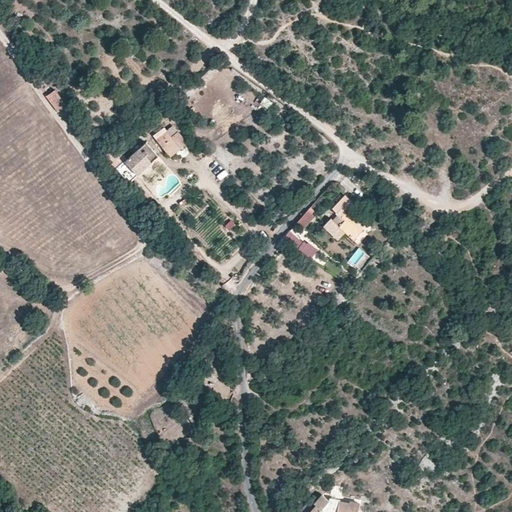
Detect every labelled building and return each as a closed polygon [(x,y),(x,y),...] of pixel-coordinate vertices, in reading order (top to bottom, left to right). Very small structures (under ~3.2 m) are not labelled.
[(67,106),(55,90),(46,96),(59,112),(67,106)] [(268,110),(273,104),(265,98),(260,105),(268,110)] [(154,138),(171,158),(187,144),(177,133),(176,135),(172,130),(168,133),(165,130),(154,138)] [(139,175),(159,157),(147,143),(128,161),(119,152),(112,158),(128,177),(135,171),(139,175)] [(132,181),(139,175),(135,171),(128,177),(132,181)] [(354,206),(345,198),(332,212),(338,218),(340,220),(341,219),(345,223),(339,229),(333,223),(330,221),(324,227),(338,241),(345,235),(353,243),(363,232),(345,215),(354,206)] [(308,212),(298,224),(304,229),(314,217),(308,212)] [(340,220),(338,218),(333,223),(339,229),(345,223),(341,219),(340,220)] [(304,243),(290,233),(284,239),(299,250),(304,243)] [(306,245),(304,243),(299,250),(311,259),(317,251),(307,243),(306,245)] [(222,341),(212,336),(200,356),(210,361),(222,341)] [(208,367),(198,362),(189,379),(199,384),(208,367)] [(339,499),(331,497),(329,500),(322,494),(313,503),(316,504),(308,511),(358,511),(360,502),(349,500),(349,502),(339,500),(339,499)]
